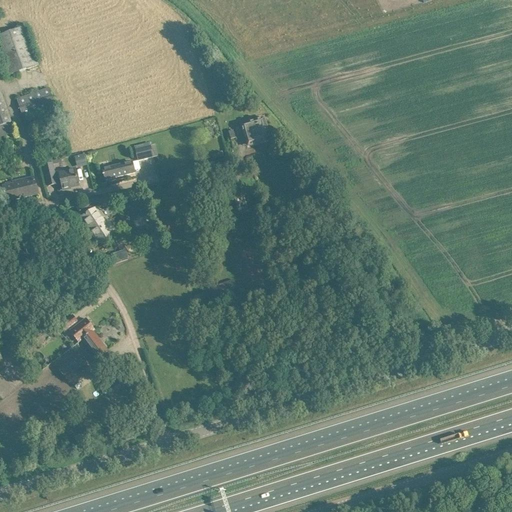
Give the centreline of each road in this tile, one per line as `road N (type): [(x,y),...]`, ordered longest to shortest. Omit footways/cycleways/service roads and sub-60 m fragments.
road 1 (motorway): [(511,386),(108,511)]
road 2 (unclassified): [(169,444),(511,336)]
road 3 (motorway): [(205,511),(511,416)]
road 4 (unclassified): [(169,444),(133,316),(112,275),(57,206)]
road 5 (unclassified): [(323,511),(511,453)]
road 6 (unclassified): [(0,496),(169,444)]
